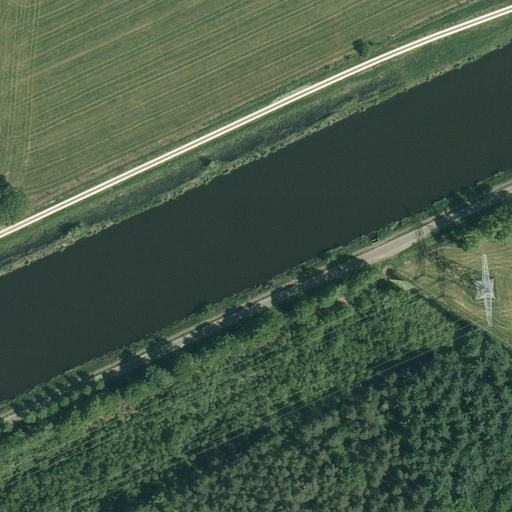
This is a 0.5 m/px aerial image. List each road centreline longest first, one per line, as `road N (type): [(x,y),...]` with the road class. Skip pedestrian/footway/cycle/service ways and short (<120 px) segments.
road 1 (unclassified): [(0,425),(511,191)]
road 2 (track): [(0,233),(334,80),(511,11)]
